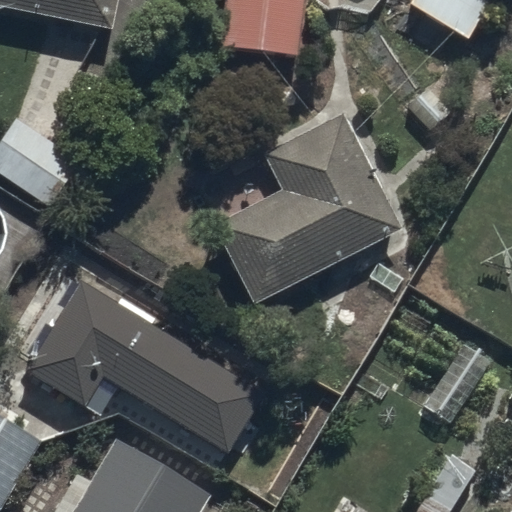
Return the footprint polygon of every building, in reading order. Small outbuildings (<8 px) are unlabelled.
[(0,0),(0,20),(111,42),(119,0),(0,0)] [(306,0),(226,0),(220,64),(299,72),(306,0)] [(398,246),(337,130),(259,171),(278,207),(212,242),(254,322),(398,246)] [(78,173),(11,134),(0,152),(0,190),(50,220),(78,173)] [(115,321),(75,296),(20,382),(82,421),(90,409),(102,417),(116,397),(227,468),(262,414),(148,341),(155,330),(122,309),(115,321)] [(0,511),(3,511),(40,455),(0,428),(0,511)] [(214,511),(115,448),(84,495),(71,487),(54,511),(214,511)] [(454,511),(472,482),(445,466),(419,511),(454,511)]
